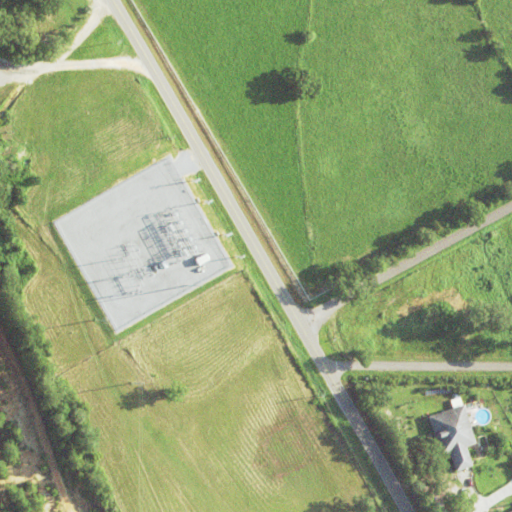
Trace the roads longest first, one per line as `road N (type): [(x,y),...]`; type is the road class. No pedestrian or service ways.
road 1 (tertiary): [(406,511),(112,0)]
road 2 (residential): [(511,205),(299,324)]
road 3 (residential): [(323,364),(511,364)]
